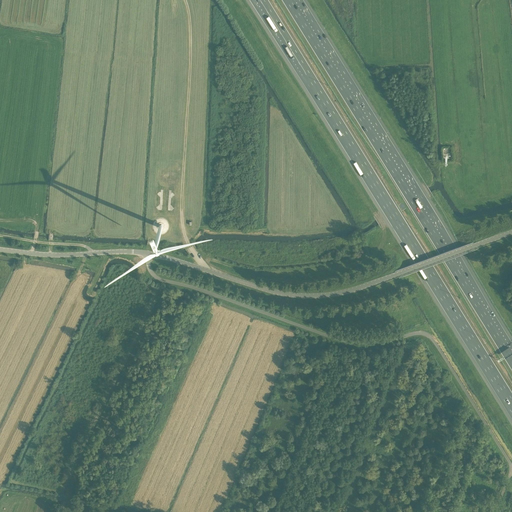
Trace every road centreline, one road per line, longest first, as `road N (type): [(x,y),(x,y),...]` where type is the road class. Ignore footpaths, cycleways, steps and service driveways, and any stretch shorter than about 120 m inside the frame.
road 1 (unclassified): [(496,511),(510,463),(429,335),(344,341),(158,278),(148,253)]
road 2 (motorway): [(259,0),(511,406)]
road 3 (motorway): [(511,357),(290,0)]
road 4 (tertiary): [(398,274),(335,294),(287,294),(148,253)]
road 5 (track): [(186,0),(181,212),(190,246)]
road 6 (tertiary): [(148,253),(0,249)]
road 7 (tertiary): [(398,274),(511,231)]
